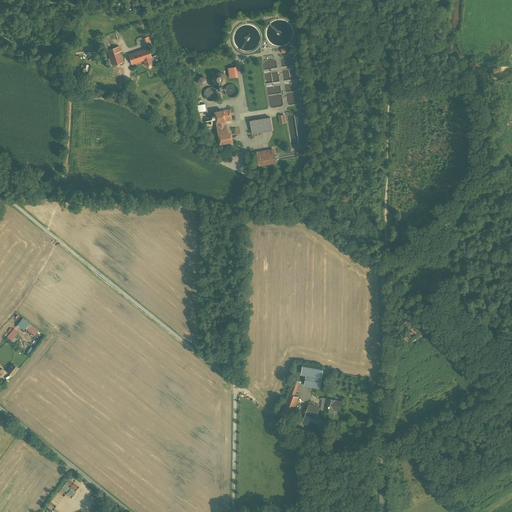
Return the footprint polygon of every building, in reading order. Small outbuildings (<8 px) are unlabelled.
[(106,51),(107,50),(111,49),(106,35),(101,37),(106,51)] [(150,36),(144,38),(147,45),(152,43),(150,36)] [(111,49),(107,50),(112,66),(123,62),(119,52),(121,51),(119,46),(111,49)] [(144,52),(140,53),(140,51),(129,55),(132,64),(135,63),(144,60),(146,65),(152,63),(150,57),(151,57),(148,48),(143,49),(144,52)] [(77,57),(70,55),(67,70),(73,71),(77,57)] [(216,85),(219,86),(219,91),(222,91),(221,85),(224,84),(225,81),(226,79),(225,76),(224,74),(222,72),(219,71),(216,72),(214,73),(212,76),(212,78),(212,81),(214,83),(216,85)] [(198,81),(203,86),(210,79),(206,74),(198,81)] [(237,85),(234,84),(232,84),(230,84),(228,86),(226,88),(226,91),(226,93),(227,95),(229,96),(231,97),(234,97),(236,96),(239,94),(239,92),(239,90),(239,87),(237,85)] [(214,89),(211,88),(209,89),(206,90),(205,92),(204,94),(205,96),(206,99),(208,101),(211,101),(213,101),(215,100),(216,99),(217,97),(218,95),(217,92),(216,90),(214,89)] [(230,110),(223,111),(225,121),(231,120),(230,110)] [(223,111),(214,112),(216,122),(225,121),(223,111)] [(273,116),(251,120),(253,134),(275,131),(273,116)] [(225,121),(216,122),(219,144),(231,142),(230,136),(227,136),(225,121)] [(274,150),(257,152),(259,165),(276,163),(274,150)] [(299,151),(278,154),(279,160),(300,157),(299,151)] [(29,323),(23,318),(17,324),(24,329),(29,323)] [(13,340),(20,332),(15,328),(8,336),(13,340)] [(18,369),(12,363),(6,370),(13,376),(18,369)] [(303,367),(302,374),(321,377),(323,370),(303,367)] [(321,378),(306,375),(305,385),(319,388),(321,378)] [(294,380),(289,394),(294,396),(299,382),(294,380)] [(289,394),(282,412),(292,416),(299,397),(294,396),(289,394)] [(336,400),(326,398),(324,411),(333,413),(334,410),(340,411),(342,402),(336,400)] [(309,404),(306,412),(317,416),(320,408),(309,404)] [(317,416),(306,412),(302,423),(318,429),(322,418),(317,416)]
